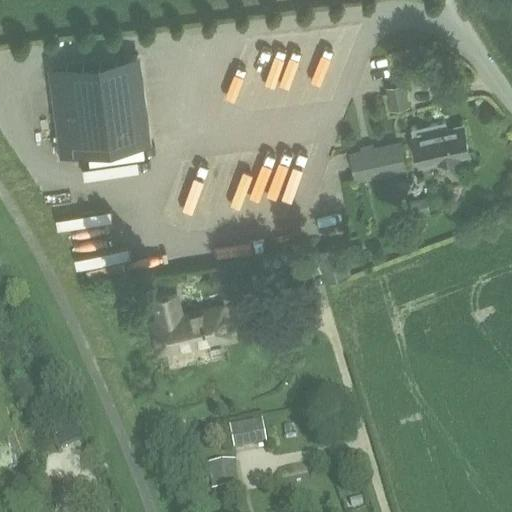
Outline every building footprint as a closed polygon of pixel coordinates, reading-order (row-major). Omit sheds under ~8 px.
[(242,78),(282,91),(293,61),(252,47),(242,78)] [(52,86),(61,154),(148,143),(139,75),(136,53),(120,55),(66,62),(50,64),(52,86)] [(385,86),(391,110),(411,105),(406,81),(385,86)] [(416,145),(420,163),(431,161),(431,162),(470,154),(464,123),(447,127),(446,121),(415,127),(419,144),(416,145)] [(351,152),(357,178),(406,167),(400,142),(374,147),(373,142),(361,145),(362,150),(351,152)] [(248,176),(207,164),(195,201),(232,212),(238,192),(254,197),(266,158),(254,155),(248,176)] [(409,201),(412,214),(430,210),(427,197),(409,201)] [(103,248),(102,225),(75,227),(76,249),(103,248)] [(320,250),(329,281),(353,273),(343,243),(320,250)] [(113,252),(90,260),(95,276),(119,268),(113,252)] [(155,299),(166,349),(224,336),(217,306),(182,314),(178,294),(155,299)] [(230,427),(235,452),(268,446),(262,421),(230,427)] [(209,465),(212,491),(239,488),(235,461),(209,465)] [(67,511),(69,494),(56,493),(53,511),(67,511)]
